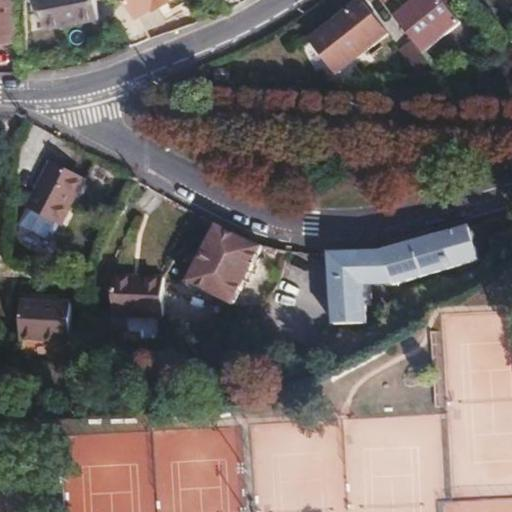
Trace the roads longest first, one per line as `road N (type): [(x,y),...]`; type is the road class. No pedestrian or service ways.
road 1 (residential): [(82,85),(107,135),(280,218),(369,222),(511,183)]
road 2 (secondary): [(82,85),(136,70),(280,0)]
